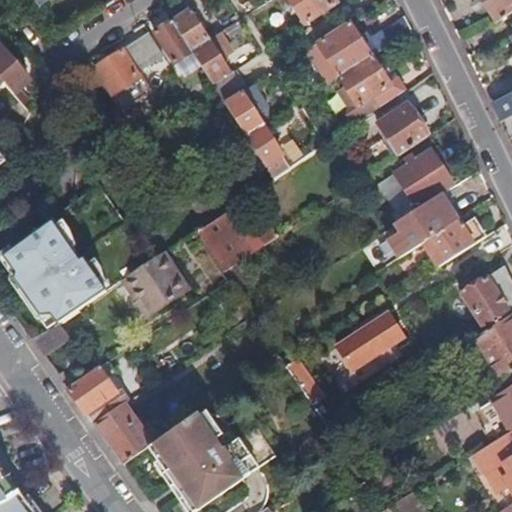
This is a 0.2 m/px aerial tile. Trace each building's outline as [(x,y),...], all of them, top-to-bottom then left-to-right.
[(174,25),(190,14),(195,11),(187,0),(165,15),(172,25),(174,25)] [(322,19),(309,0),(286,0),(305,29),(322,19)] [(339,7),(334,0),(309,0),(322,19),(339,7)] [(511,0),(481,0),(498,26),(511,17),(511,0)] [(190,14),(174,25),(193,54),(209,44),(190,14)] [(405,21),(382,36),(390,48),(412,34),(405,21)] [(174,66),(191,55),(193,54),(174,25),(172,25),(155,37),(174,66)] [(373,60),(364,47),(351,27),(334,37),(356,70),(373,60)] [(24,64),(7,44),(8,38),(7,35),(4,32),(1,30),(0,30),(0,45),(18,68),(24,64)] [(364,47),(373,60),(382,53),(390,48),(382,36),(382,35),(364,47)] [(163,58),(149,36),(95,71),(97,73),(91,77),(104,98),(110,94),(123,115),(150,98),(136,75),(163,58)] [(321,74),(330,87),(339,81),(356,70),(334,37),(317,48),(330,67),(321,74)] [(231,77),(209,44),(193,54),(191,55),(213,89),(231,77)] [(30,82),(18,68),(0,45),(0,87),(6,84),(15,96),(30,82)] [(385,79),(379,68),(373,60),(356,70),(376,100),(393,89),(392,88),(385,79)] [(387,63),(379,68),(385,79),(393,73),(387,63)] [(339,81),(345,90),(356,106),(349,111),(347,117),(355,129),(382,110),(376,100),(356,70),(339,81)] [(247,93),(235,74),(231,77),(213,89),(225,107),(244,95),(247,93)] [(393,89),(376,100),(382,110),(407,94),(399,83),(392,88),(393,89)] [(268,109),(255,88),(247,93),(244,95),(257,116),(268,109)] [(338,94),(349,111),(356,106),(345,90),(338,94)] [(511,94),(491,105),(501,125),(511,119),(511,94)] [(257,116),(244,95),(225,107),(247,141),(265,129),(257,116)] [(379,128),(400,160),(429,140),(409,108),(379,128)] [(268,109),(257,116),(265,129),(269,126),(268,109)] [(329,128),(321,134),(328,144),(336,138),(329,128)] [(292,171),(265,129),(247,141),(274,183),(292,171)] [(396,178),(404,191),(386,203),(397,218),(414,206),(418,211),(453,188),(432,154),(396,178)] [(465,219),(447,194),(396,227),(401,235),(389,243),(393,248),(391,249),(397,258),(398,257),(401,260),(424,245),(459,223),(465,219)] [(253,256),(226,214),(197,234),(225,275),(235,268),(253,256)] [(459,223),(424,245),(440,270),(487,241),(475,222),(463,230),(459,223)] [(53,314),(59,324),(90,304),(106,293),(84,261),(81,263),(53,223),(52,224),(5,256),(17,272),(16,280),(40,315),(53,314)] [(259,237),(266,247),(281,238),(273,227),(259,237)] [(264,312),(235,268),(225,275),(231,283),(239,295),(255,318),(264,312)] [(464,296),(488,333),(511,318),(511,283),(505,269),(464,296)] [(145,315),(124,281),(106,293),(90,304),(112,337),(145,315)] [(225,305),(239,295),(231,283),(216,293),(225,305)] [(511,318),(488,333),(476,341),(502,382),(511,376),(511,318)] [(383,321),(343,347),(357,369),(397,344),(383,321)] [(86,417),(118,396),(99,370),(67,391),(83,411),(86,417)] [(503,421),(491,428),(486,431),(495,446),(509,438),(511,435),(511,393),(493,405),(503,421)] [(121,409),(125,406),(118,396),(86,417),(94,427),(121,409)] [(482,412),(491,428),(503,421),(493,405),(482,412)] [(125,406),(121,409),(132,424),(136,422),(125,406)] [(153,446),(136,422),(132,424),(121,409),(94,427),(109,447),(123,466),(147,450),(153,446)] [(153,446),(147,450),(190,511),(199,511),(260,470),(240,441),(224,451),(198,414),(153,446)] [(495,446),(482,454),(494,474),(505,468),(511,479),(511,488),(511,489),(511,490),(511,443),(509,438),(495,446)] [(0,508),(10,504),(20,495),(0,466),(0,508)] [(10,504),(0,508),(0,511),(33,511),(20,495),(10,504)] [(416,511),(408,499),(394,508),(396,511),(416,511)]
